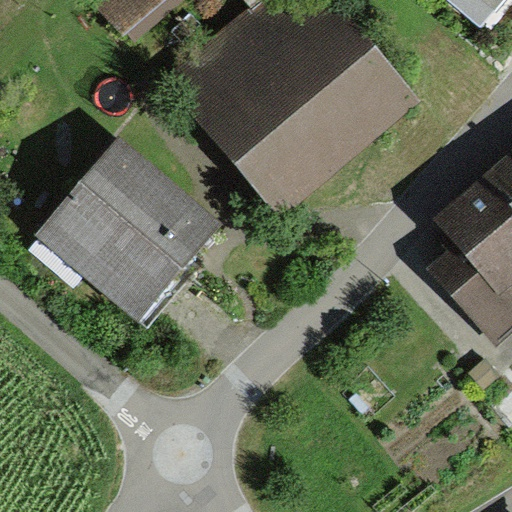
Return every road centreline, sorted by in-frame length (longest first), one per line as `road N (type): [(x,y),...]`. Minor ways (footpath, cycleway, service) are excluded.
road 1 (residential): [(511,98),(379,253),(233,393),(183,453)]
road 2 (residential): [(0,294),(183,453)]
